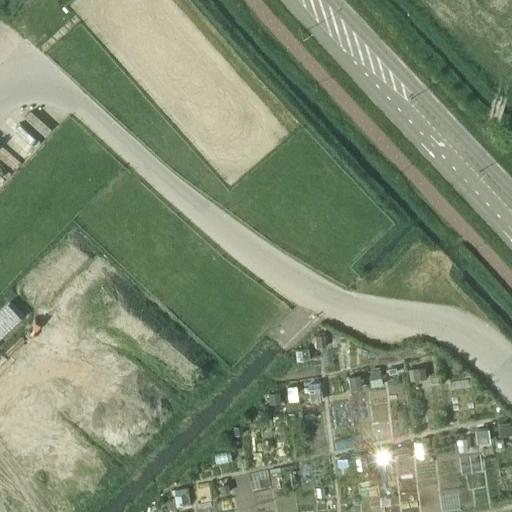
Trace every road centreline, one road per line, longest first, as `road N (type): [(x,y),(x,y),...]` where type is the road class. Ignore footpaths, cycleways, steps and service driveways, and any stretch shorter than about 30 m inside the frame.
road 1 (tertiary): [(282,0),(511,245)]
road 2 (tertiary): [(511,196),(326,0)]
road 3 (residential): [(511,382),(474,344),(325,303)]
